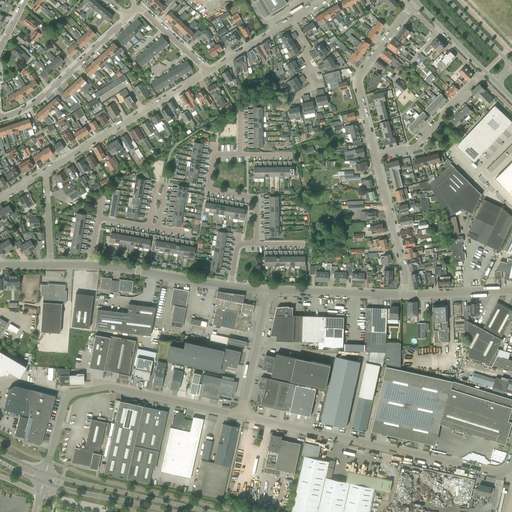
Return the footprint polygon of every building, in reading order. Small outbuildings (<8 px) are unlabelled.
[(43,0),(37,0),(36,2),(41,7),(44,9),(51,15),(52,16),(54,15),(50,11),(47,8),(43,4),(45,1),(43,0)] [(83,0),(83,1),(77,8),(79,10),(85,3),(86,2),(89,4),(92,0),(83,0)] [(91,8),(85,15),(87,16),(91,12),(93,9),(98,3),(94,0),(92,0),(89,4),(92,7),(91,8)] [(154,0),(151,4),(156,8),(161,3),(158,1),(158,0),(154,0)] [(161,3),(156,8),(161,13),(166,7),(173,0),(172,0),(167,0),(163,5),(161,3)] [(256,0),(254,1),(264,17),(270,13),(272,16),(284,9),(282,6),(286,4),(284,0),(256,0)] [(349,6),(353,12),(354,11),(356,9),(354,7),(352,8),(347,0),(343,0),(341,2),(345,8),(348,6),(348,7),(349,6)] [(393,0),(388,5),(391,7),(390,8),(390,9),(386,14),(385,16),(386,17),(391,13),(390,12),(392,10),(392,11),(398,5),(393,0)] [(11,6),(4,2),(1,8),(8,12),(11,6)] [(36,2),(31,7),(36,12),(39,9),(40,9),(41,7),(36,2)] [(98,3),(93,9),(94,11),(95,11),(96,10),(99,13),(103,8),(98,3)] [(170,11),(165,17),(170,21),(174,16),(172,14),(173,13),(172,13),(179,6),(177,4),(170,11)] [(337,4),(331,8),(337,17),(339,16),(340,16),(338,13),(341,11),(341,10),(337,4)] [(101,16),(95,23),(96,24),(95,25),(96,26),(95,27),(97,25),(108,12),(103,8),(99,13),(102,15),(101,16)] [(331,8),(326,11),(330,18),(333,16),(335,19),(336,18),(338,22),(339,20),(341,19),(339,16),(337,17),(331,8)] [(42,10),(42,11),(50,18),(51,15),(44,9),(42,10)] [(174,16),(170,21),(175,26),(180,20),(182,18),(186,13),(184,11),(178,18),(177,19),(174,16)] [(326,11),(321,14),(327,24),(328,23),(327,20),(328,20),(330,18),(326,11)] [(108,12),(97,25),(99,27),(105,20),(106,19),(109,21),(113,16),(108,12)] [(321,14),(315,18),(319,23),(319,25),(321,27),(325,25),(327,28),(328,27),(328,26),(330,25),(328,23),(327,24),(321,14)] [(23,22),(34,30),(35,29),(36,30),(41,23),(35,19),(34,20),(28,15),(23,22)] [(376,24),(374,26),(380,30),(384,25),(375,18),(372,15),(370,18),(376,22),(375,23),(376,24)] [(137,20),(132,24),(139,31),(144,27),(145,28),(148,25),(145,22),(142,25),(137,20)] [(180,20),(175,26),(180,30),(184,25),(181,23),(182,22),(180,20)] [(184,25),(180,30),(184,34),(196,22),(194,20),(188,27),(187,28),(184,25)] [(196,22),(184,34),(189,39),(194,34),(191,31),(192,31),(192,30),(198,24),(196,22)] [(308,22),(307,23),(313,35),(318,33),(316,30),(318,29),(316,25),(315,26),(312,22),(309,24),(308,22)] [(313,35),(307,23),(305,24),(306,26),(303,28),(309,38),(313,35)] [(132,24),(127,29),(134,36),(139,31),(132,24)] [(243,24),(239,27),(245,37),(250,34),(246,27),(245,28),(243,24)] [(371,29),(369,27),(368,28),(367,29),(370,30),(376,35),(380,30),(374,26),(372,29),(371,28),(371,29)] [(400,31),(407,37),(409,34),(412,37),(414,34),(411,31),(410,32),(404,27),(402,29),(401,29),(400,31)] [(88,31),(86,33),(90,38),(95,34),(90,28),(88,30),(88,31)] [(232,34),(230,36),(235,43),(240,40),(236,35),(239,33),(236,28),(231,31),(232,34)] [(127,29),(122,34),(129,41),(134,36),(127,29)] [(208,29),(204,31),(209,39),(213,37),(208,29)] [(372,41),(376,35),(370,30),(368,32),(368,33),(369,34),(367,36),(372,41)] [(73,32),(72,33),(79,40),(76,42),(81,47),(86,43),(80,37),(78,35),(74,31),(73,32)] [(407,37),(400,31),(400,32),(399,32),(398,34),(398,35),(396,37),(399,40),(405,45),(408,42),(405,40),(407,37)] [(203,33),(197,38),(199,41),(206,35),(204,32),(203,33)] [(23,44),(26,46),(24,49),(28,52),(30,49),(27,47),(28,47),(28,45),(28,44),(32,40),(26,34),(24,36),(20,33),(16,38),(23,44)] [(82,36),(80,37),(86,43),(90,38),(86,33),(83,36),(82,35),(82,36)] [(280,38),(283,43),(293,37),(291,35),(289,36),(287,33),(280,38)] [(129,41),(122,34),(117,39),(124,46),(129,41)] [(134,45),(142,39),(137,34),(131,39),(133,42),(132,43),(134,45)] [(235,43),(230,36),(227,37),(225,34),(220,37),(223,42),(226,41),(229,46),(231,45),(232,46),(234,44),(235,43)] [(162,37),(157,41),(163,49),(168,44),(162,37)] [(283,43),(286,48),(294,43),(291,40),(293,39),(293,37),(283,43)] [(66,38),(64,39),(69,44),(71,46),(76,52),(81,47),(76,42),(76,43),(74,40),(71,43),(71,42),(70,42),(66,38)] [(433,47),(435,50),(441,43),(437,38),(435,40),(430,45),(424,51),(427,53),(433,47)] [(353,41),(352,42),(357,46),(357,47),(358,48),(356,51),(361,55),(365,50),(356,43),(358,41),(358,40),(356,39),(354,41),(353,41)] [(394,39),(391,42),(406,55),(408,53),(403,49),(403,50),(401,48),(403,45),(394,39)] [(269,40),(264,43),(267,48),(267,47),(272,56),(273,55),(273,54),(272,49),(269,40)] [(358,41),(356,43),(365,50),(369,44),(364,40),(361,43),(360,42),(358,41)] [(157,41),(152,46),(158,53),(163,49),(157,41)] [(213,41),(211,43),(217,54),(219,53),(219,52),(222,50),(218,44),(215,45),(213,41)] [(316,51),(314,52),(315,54),(325,49),(325,48),(322,43),(322,41),(318,43),(314,46),(315,47),(314,48),(315,50),(316,51)] [(406,55),(391,42),(387,47),(396,54),(398,51),(401,53),(400,55),(404,58),(406,55)] [(413,52),(416,54),(421,48),(424,44),(422,42),(419,46),(419,45),(413,52)] [(114,43),(109,48),(120,60),(122,59),(119,55),(120,54),(117,51),(119,49),(114,43)] [(217,54),(211,43),(208,44),(211,48),(208,50),(212,56),(215,55),(217,54)] [(267,48),(264,43),(259,46),(264,54),(267,52),(270,57),(272,56),(267,47),(267,48)] [(289,52),(289,53),(299,47),(297,44),(295,46),(294,43),(286,48),(289,52)] [(441,43),(435,50),(437,51),(432,56),(434,59),(439,54),(446,48),(441,43)] [(28,56),(16,46),(11,52),(25,64),(30,58),(28,56)] [(69,49),(66,51),(71,56),(76,52),(71,46),(69,48),(69,49)] [(152,46),(146,50),(152,58),(158,53),(152,46)] [(258,46),(253,49),(259,57),(261,56),(264,61),(266,59),(258,46)] [(325,49),(315,54),(316,55),(318,54),(319,55),(320,57),(321,57),(322,58),(328,55),(329,54),(330,51),(327,46),(325,48),(325,49)] [(289,52),(287,54),(289,58),(291,57),(295,54),(299,52),(297,49),(299,48),(299,47),(289,53),(289,52)] [(109,48),(104,52),(109,57),(111,55),(114,58),(118,62),(120,60),(109,48)] [(259,57),(253,49),(248,53),(247,54),(250,66),(254,64),(252,61),(254,60),(256,63),(259,61),(257,58),(259,57)] [(346,51),(345,52),(350,56),(349,57),(350,58),(348,61),(354,65),(358,60),(349,53),(350,51),(350,50),(350,51),(347,49),(346,51)] [(386,49),(383,53),(400,66),(402,64),(398,61),(393,58),(395,56),(386,49)] [(146,50),(141,55),(147,62),(152,58),(146,50)] [(49,51),(47,53),(52,57),(53,59),(59,65),(64,61),(63,60),(59,56),(56,58),(56,57),(55,58),(53,56),(49,52),(49,51)] [(354,53),(350,51),(349,53),(358,60),(361,55),(356,51),(354,53)] [(436,65),(439,68),(453,54),(449,51),(441,59),(443,60),(440,63),(439,62),(436,65)] [(104,52),(99,57),(111,69),(113,67),(106,60),(109,57),(104,52)] [(400,66),(383,53),(380,57),(389,64),(390,62),(395,65),(394,66),(396,67),(394,70),(393,70),(394,71),(398,73),(400,70),(401,70),(403,68),(400,66)] [(423,61),(426,57),(422,53),(418,56),(423,61)] [(245,54),(239,58),(240,66),(242,65),(243,72),(247,72),(245,54)] [(453,54),(439,68),(441,70),(444,67),(444,66),(446,64),(448,65),(456,57),(453,54)] [(147,62),(141,55),(135,59),(141,67),(147,62)] [(323,67),(333,61),(330,56),(329,57),(328,55),(322,58),(323,60),(322,61),(323,63),(324,64),(322,65),(323,67)] [(99,57),(94,61),(102,69),(105,66),(109,71),(111,69),(99,57)] [(52,62),(49,65),(54,70),(59,65),(53,59),(52,61),(52,62)] [(375,64),(383,70),(383,71),(387,73),(388,71),(390,72),(392,74),(394,71),(393,70),(394,70),(387,65),(387,66),(378,59),(375,64)] [(39,60),(38,62),(42,66),(44,68),(49,74),(54,70),(49,65),(47,67),(46,66),(45,67),(43,65),(44,65),(39,60)] [(286,71),(287,72),(299,64),(298,62),(296,63),(294,60),(286,65),(289,69),(286,71)] [(94,61),(90,66),(101,78),(103,76),(96,69),(99,66),(102,69),(94,61)] [(187,61),(181,65),(186,73),(192,69),(187,61)] [(333,61),(323,67),(324,68),(326,67),(328,70),(334,66),(335,69),(339,67),(337,64),(335,65),(333,61)] [(299,69),(298,67),(298,66),(300,65),(299,64),(287,72),(289,76),(288,76),(288,78),(288,79),(295,75),(293,73),(299,69)] [(181,65),(175,69),(180,77),(186,73),(181,65)] [(101,78),(90,66),(84,71),(90,76),(93,73),(99,80),(101,78)] [(462,75),(458,79),(459,81),(462,79),(463,77),(469,71),(465,67),(459,73),(462,75)] [(42,71),(40,74),(44,79),(49,74),(44,68),(42,70),(42,71)] [(175,69),(169,72),(174,80),(180,77),(175,69)] [(232,80),(227,71),(222,74),(227,83),(232,80)] [(469,71),(463,77),(468,81),(474,75),(469,71)] [(169,72),(163,76),(168,84),(174,80),(169,72)] [(332,72),(324,74),(325,80),(330,79),(331,86),(332,88),(335,87),(338,86),(339,90),(347,88),(348,87),(347,85),(346,85),(346,82),(341,83),(340,76),(334,77),(332,72)] [(33,73),(29,76),(32,81),(32,82),(29,84),(33,90),(39,86),(35,80),(37,79),(36,78),(37,78),(33,73)] [(372,78),(370,83),(377,87),(379,82),(381,78),(382,76),(376,73),(375,75),(374,74),(372,78)] [(301,81),(300,80),(299,78),(297,79),(297,78),(296,76),(295,77),(295,75),(288,79),(289,81),(288,81),(285,83),(289,88),(301,81)] [(163,76),(157,80),(162,88),(168,84),(163,76)] [(81,77),(76,81),(88,93),(89,92),(83,85),(83,84),(85,81),(81,77)] [(20,78),(18,79),(27,93),(33,90),(29,84),(26,86),(26,85),(25,85),(20,78)] [(18,79),(16,80),(19,85),(19,86),(21,89),(18,91),(22,97),(27,93),(18,79)] [(397,91),(395,93),(396,94),(394,96),(395,97),(395,99),(400,94),(407,88),(398,79),(393,84),(399,89),(397,91)] [(162,88),(157,80),(152,83),(156,91),(162,88)] [(76,81),(71,86),(76,90),(78,88),(85,95),(88,93),(76,81)] [(301,81),(289,88),(290,91),(295,92),(302,88),(301,86),(300,83),(302,82),(301,81)] [(134,88),(142,100),(149,96),(141,83),(134,88)] [(216,83),(212,85),(220,97),(221,97),(217,90),(220,89),(216,83)] [(453,84),(449,89),(455,95),(459,90),(453,84)] [(471,92),(474,95),(482,87),(479,84),(471,92)] [(220,97),(212,85),(207,88),(211,95),(213,93),(217,99),(220,97)] [(7,86),(5,87),(5,88),(10,95),(10,96),(7,98),(11,104),(16,100),(12,93),(11,91),(7,86)] [(71,86),(66,90),(72,96),(74,94),(73,93),(76,90),(71,86)] [(477,98),(479,96),(482,93),(483,94),(486,91),(485,90),(486,90),(482,87),(474,95),(477,98)] [(120,96),(124,94),(126,97),(124,99),(129,108),(135,104),(130,95),(127,92),(125,89),(119,93),(120,96)] [(455,95),(449,89),(445,93),(451,99),(455,95)] [(66,90),(61,94),(66,99),(69,97),(70,98),(70,97),(72,96),(66,90)] [(185,93),(193,107),(196,105),(193,100),(195,99),(198,104),(200,102),(197,98),(195,99),(190,90),(185,93)] [(14,93),(12,93),(16,100),(22,97),(18,91),(15,93),(15,92),(14,93)] [(196,95),(197,98),(200,102),(205,100),(208,105),(211,104),(205,94),(204,94),(202,91),(201,91),(199,92),(199,93),(196,95)] [(479,96),(483,101),(490,95),(486,91),(483,94),(482,93),(479,96)] [(373,95),(376,104),(380,103),(380,102),(384,101),(386,100),(385,95),(384,92),(373,95)] [(186,104),(189,109),(192,107),(184,93),(179,96),(184,105),(186,104)] [(441,93),(437,97),(443,103),(447,99),(441,93)] [(490,95),(483,101),(488,105),(494,99),(490,95)] [(437,97),(433,101),(439,107),(443,103),(437,97)] [(55,98),(50,102),(61,116),(63,114),(57,107),(57,106),(59,103),(55,98)] [(167,104),(176,118),(179,116),(175,109),(177,108),(172,101),(167,104)] [(385,108),(384,101),(380,102),(380,103),(376,104),(377,110),(385,108)] [(433,101),(429,105),(435,111),(439,107),(433,101)] [(50,102),(45,107),(49,112),(52,109),(53,110),(54,110),(56,112),(55,113),(59,117),(61,116),(50,102)] [(106,108),(113,118),(119,114),(115,107),(116,107),(113,103),(106,108)] [(233,108),(230,103),(224,106),(227,111),(233,108)] [(511,116),(497,103),(496,105),(511,119),(511,122),(510,124),(511,126),(511,116)] [(296,121),(293,105),(291,106),(291,108),(288,109),(290,120),(295,119),(295,121),(296,121)] [(435,111),(429,105),(425,109),(432,115),(435,111)] [(495,105),(457,146),(474,163),(494,141),(510,125),(510,124),(511,122),(509,120),(510,119),(495,105)] [(466,105),(462,109),(469,115),(473,111),(466,105)] [(45,107),(40,111),(51,124),(53,122),(47,115),(46,114),(49,112),(45,107)] [(81,108),(78,110),(85,123),(86,123),(85,121),(87,120),(84,115),(85,115),(81,108)] [(161,112),(167,121),(173,117),(167,108),(161,112)] [(98,118),(102,125),(108,122),(101,111),(98,113),(95,109),(92,111),(95,117),(97,116),(98,118)] [(462,109),(459,113),(465,119),(469,115),(462,109)] [(85,123),(78,110),(74,112),(79,119),(79,118),(83,124),(85,123)] [(51,124),(40,111),(35,115),(39,120),(42,118),(49,126),(51,124)] [(187,111),(184,112),(193,127),(195,125),(191,119),(192,119),(187,111)] [(423,111),(419,115),(426,121),(429,117),(423,111)] [(193,127),(184,112),(180,115),(186,123),(187,124),(189,123),(192,127),(193,127)] [(342,122),(355,119),(353,112),(341,116),(342,122)] [(459,113),(455,117),(461,123),(465,119),(459,113)] [(154,116),(151,118),(154,122),(155,124),(154,125),(156,128),(162,125),(163,125),(163,124),(162,123),(161,121),(157,114),(154,116)] [(65,118),(63,119),(69,129),(71,127),(68,122),(71,120),(69,118),(71,117),(70,115),(66,118),(65,118)] [(419,115),(416,119),(422,125),(426,121),(419,115)] [(461,123),(455,117),(451,121),(457,127),(461,123)] [(29,119),(22,121),(25,129),(26,131),(28,137),(30,136),(28,131),(29,130),(28,127),(31,126),(29,119)] [(69,129),(63,119),(58,122),(61,128),(64,126),(65,127),(67,126),(69,129)] [(416,119),(412,123),(418,129),(422,125),(416,119)] [(87,121),(93,130),(98,127),(94,120),(92,122),(90,120),(87,121)] [(22,121),(16,123),(18,130),(22,128),(22,129),(23,129),(25,129),(22,121)] [(78,121),(75,123),(77,126),(83,136),(89,133),(85,127),(82,128),(78,121)] [(144,128),(143,128),(148,135),(154,132),(147,121),(142,125),(144,128)] [(342,124),(343,124),(342,122),(339,122),(339,125),(332,127),(333,131),(343,128),(342,124)] [(16,123),(10,125),(12,133),(13,136),(15,141),(18,140),(15,132),(15,131),(18,130),(16,123)] [(77,126),(75,123),(73,124),(77,131),(74,133),(77,140),(83,136),(77,126)] [(418,129),(412,123),(408,127),(414,133),(418,129)] [(341,133),(341,134),(358,130),(356,124),(344,127),(345,132),(341,133)] [(10,125),(4,127),(6,134),(9,133),(9,134),(10,134),(12,133),(10,125)] [(137,128),(131,132),(137,141),(138,143),(143,140),(147,147),(150,145),(146,137),(143,138),(143,137),(137,128)] [(61,134),(67,144),(74,140),(68,130),(61,134)] [(358,130),(341,134),(342,136),(344,136),(344,135),(350,134),(352,142),(360,140),(359,136),(358,130)] [(126,149),(127,152),(134,147),(126,134),(121,138),(123,141),(121,142),(126,149)] [(29,140),(32,145),(37,142),(34,137),(29,140)] [(397,146),(397,142),(396,142),(395,137),(393,138),(389,139),(388,138),(384,139),(385,144),(387,148),(397,146)] [(62,140),(56,144),(53,139),(50,141),(57,152),(64,148),(62,146),(65,144),(62,140)] [(117,140),(112,143),(117,151),(116,151),(120,156),(123,154),(121,151),(123,150),(122,148),(117,140)] [(117,151),(112,143),(106,146),(111,154),(116,151),(117,151)] [(93,149),(99,160),(105,157),(99,145),(93,149)] [(314,152),(312,146),(304,149),(307,155),(314,152)] [(44,148),(42,149),(47,158),(49,156),(49,157),(53,155),(48,147),(45,149),(44,148)] [(7,153),(10,160),(15,157),(13,154),(17,152),(15,148),(7,153)] [(138,148),(134,151),(140,159),(143,156),(138,148)] [(347,152),(344,153),(346,159),(356,156),(361,155),(363,155),(364,154),(362,148),(355,150),(351,151),(347,152)] [(39,150),(36,151),(42,161),(44,160),(48,158),(47,158),(42,149),(43,151),(40,152),(39,150)] [(42,161),(36,151),(34,152),(36,155),(32,157),(37,164),(41,162),(40,162),(42,161)] [(438,153),(432,154),(434,163),(438,162),(438,163),(439,164),(444,163),(442,153),(439,154),(438,153)] [(432,154),(426,155),(429,164),(432,163),(433,166),(435,165),(434,163),(432,154)] [(89,164),(91,169),(97,165),(91,155),(86,158),(89,164)] [(421,157),(423,166),(426,165),(427,168),(429,167),(429,164),(426,155),(426,156),(421,157)] [(114,156),(111,158),(117,167),(119,165),(114,156)] [(413,164),(414,170),(417,169),(417,167),(423,166),(421,157),(420,157),(415,158),(415,160),(416,163),(413,164)] [(110,165),(107,166),(110,171),(117,167),(111,158),(111,159),(107,161),(110,165)] [(25,160),(23,161),(28,170),(33,167),(29,160),(26,162),(25,160)] [(76,164),(82,173),(86,170),(87,172),(91,170),(87,163),(85,164),(82,160),(76,164)] [(394,170),(399,169),(401,169),(401,168),(400,164),(400,163),(399,160),(388,163),(389,167),(390,173),(395,172),(394,170)] [(28,170),(23,161),(21,163),(22,164),(18,166),(23,173),(28,170)] [(288,161),(288,167),(288,176),(298,176),(297,167),(291,167),(291,161),(288,161)] [(511,161),(495,179),(509,193),(511,190),(511,161)] [(9,181),(14,178),(7,166),(4,162),(2,163),(5,167),(7,170),(3,172),(5,175),(9,181)] [(355,165),(357,172),(360,171),(361,171),(368,169),(366,162),(355,165)] [(448,217),(463,208),(473,213),(482,194),(470,183),(451,164),(429,185),(448,217)] [(9,165),(7,166),(14,178),(19,175),(15,169),(12,166),(10,167),(9,165)] [(72,166),(66,170),(72,179),(70,180),(73,184),(75,183),(72,179),(78,175),(72,166)] [(395,172),(390,173),(392,178),(400,176),(399,169),(394,170),(395,172)] [(62,172),(56,176),(60,182),(61,182),(62,184),(62,185),(64,188),(66,192),(65,192),(67,197),(76,191),(73,187),(74,187),(70,180),(69,181),(67,178),(66,179),(66,178),(62,172)] [(85,183),(82,177),(78,179),(85,190),(88,188),(85,183)] [(99,182),(103,188),(111,183),(107,177),(99,182)] [(365,180),(365,179),(360,180),(363,189),(372,186),(370,179),(365,180)] [(429,188),(427,181),(419,183),(420,190),(429,188)] [(364,191),(366,201),(370,201),(370,200),(375,198),(373,191),(368,192),(367,190),(364,191)] [(408,193),(396,196),(398,201),(401,201),(403,200),(405,200),(405,199),(409,198),(408,194),(408,193)] [(24,208),(27,206),(28,209),(35,205),(31,198),(28,200),(25,195),(19,199),(24,208)] [(420,200),(422,210),(430,209),(428,198),(420,200)] [(511,216),(503,208),(484,199),(467,236),(499,251),(511,222),(511,216)] [(402,212),(404,212),(409,210),(409,209),(416,207),(415,201),(412,201),(403,204),(403,205),(399,206),(400,213),(402,212)] [(8,205),(4,208),(9,216),(11,215),(14,219),(19,216),(15,210),(13,212),(8,205)] [(0,214),(3,218),(0,220),(3,226),(9,222),(6,218),(9,216),(4,208),(0,210),(0,214)] [(375,211),(363,212),(363,220),(375,220),(375,211)] [(33,219),(33,215),(26,216),(26,220),(30,220),(30,227),(31,227),(32,227),(34,227),(34,226),(39,226),(38,219),(36,219),(33,219)] [(407,216),(405,217),(405,218),(400,219),(401,225),(413,223),(412,217),(408,218),(407,216)] [(456,216),(449,218),(452,235),(459,234),(456,216)] [(383,231),(381,224),(370,227),(369,224),(366,225),(367,227),(366,227),(367,232),(370,231),(376,230),(377,232),(383,231)] [(400,231),(402,238),(412,237),(411,234),(413,234),(412,229),(410,229),(400,231)] [(6,241),(4,242),(9,250),(13,248),(9,240),(12,239),(6,230),(5,231),(7,234),(3,236),(6,241)] [(28,241),(25,243),(30,251),(35,248),(31,242),(37,239),(33,233),(22,233),(28,241)] [(511,233),(503,251),(511,254),(511,233)] [(154,235),(152,244),(155,245),(154,249),(159,250),(160,241),(158,241),(159,236),(154,235)] [(452,242),(452,245),(451,245),(451,250),(452,250),(453,265),(462,265),(462,261),(465,261),(464,252),(462,252),(462,242),(464,242),(463,235),(452,236),(452,242)] [(414,238),(402,241),(404,248),(416,246),(414,238)] [(378,239),(372,240),(373,242),(374,245),(374,248),(379,247),(378,243),(379,243),(379,244),(380,243),(382,250),(387,248),(387,246),(385,239),(379,240),(378,239)] [(30,251),(25,243),(22,245),(20,240),(14,243),(18,249),(20,247),(25,254),(30,251)] [(0,248),(3,254),(9,250),(4,242),(1,244),(0,242),(0,248)] [(382,256),(380,257),(382,266),(389,266),(388,262),(391,262),(389,254),(383,256),(382,256)] [(407,260),(409,264),(411,263),(411,264),(414,264),(414,266),(417,265),(417,267),(422,265),(422,264),(420,257),(407,260)] [(504,279),(511,280),(511,259),(508,259),(508,263),(500,261),(496,270),(506,272),(504,279)] [(411,263),(409,264),(410,271),(420,268),(423,268),(422,268),(424,267),(425,270),(434,267),(434,261),(429,263),(429,262),(422,264),(422,265),(417,267),(417,265),(414,266),(414,264),(411,264),(411,263)] [(358,283),(359,273),(355,273),(355,267),(353,267),(353,262),(349,262),(349,264),(349,267),(350,267),(350,274),(352,274),(352,279),(351,282),(358,283)] [(359,273),(358,283),(363,283),(364,274),(367,274),(367,268),(366,265),(363,265),(363,268),(361,268),(361,273),(359,273)] [(315,281),(322,281),(322,272),(319,272),(319,266),(310,266),(309,274),(316,274),(315,281)] [(328,273),(331,273),(331,267),(325,266),(325,272),(322,272),(322,281),(327,282),(328,273)] [(440,270),(435,270),(435,275),(440,275),(441,275),(441,277),(438,277),(438,285),(444,285),(443,266),(443,272),(440,272),(440,270)] [(333,282),(340,282),(340,272),(337,272),(337,267),(331,267),(331,273),(334,273),(333,282)] [(346,274),(350,274),(350,267),(349,267),(343,267),(343,272),(340,272),(340,282),(346,282),(346,274)] [(419,273),(411,275),(413,281),(427,278),(426,273),(423,274),(419,275),(419,273)] [(19,286),(19,277),(8,277),(6,277),(6,280),(3,280),(3,279),(0,278),(0,289),(3,289),(3,285),(6,285),(6,286),(19,286)] [(102,277),(100,289),(110,290),(110,292),(113,292),(114,292),(115,287),(111,286),(111,280),(112,278),(102,277)] [(427,278),(413,281),(414,287),(415,287),(422,285),(421,281),(422,281),(425,281),(425,282),(428,281),(427,278)] [(115,287),(114,292),(118,293),(118,291),(132,293),(134,281),(120,279),(120,281),(119,287),(115,287)] [(43,296),(40,332),(60,333),(62,303),(66,304),(66,293),(64,293),(65,285),(49,284),(48,285),(41,285),(40,295),(43,296)] [(174,306),(171,325),(182,327),(189,292),(173,289),(171,305),(174,306)] [(216,297),(218,298),(227,299),(227,300),(242,304),(243,303),(245,294),(217,290),(216,297)] [(76,293),(73,315),(82,316),(84,294),(76,293)] [(93,294),(84,294),(82,316),(91,317),(93,294)] [(242,304),(227,300),(227,299),(218,298),(216,307),(212,324),(247,332),(251,315),(254,305),(243,303),(242,304)] [(408,302),(408,316),(418,316),(418,302),(408,302)] [(483,362),(482,364),(492,367),(493,365),(511,370),(511,360),(498,356),(500,350),(498,349),(502,340),(500,339),(511,317),(511,310),(497,302),(483,329),(467,321),(469,358),(483,362)] [(467,310),(467,315),(471,315),(471,317),(479,316),(478,303),(470,304),(470,305),(467,305),(467,310)] [(98,309),(95,329),(150,336),(156,307),(129,304),(127,313),(98,309)] [(461,304),(452,305),(454,342),(465,342),(464,319),(461,319),(461,304)] [(23,311),(35,314),(36,308),(24,305),(23,311)] [(433,305),(434,343),(449,343),(447,305),(433,305)] [(277,341),(324,342),(325,327),(326,327),(326,317),(293,316),(293,307),(278,307),(277,308),(271,335),(277,335),(277,341)] [(390,320),(398,320),(399,307),(390,307),(390,320)] [(370,352),(386,353),(386,352),(385,364),(394,366),(401,367),(401,343),(386,343),(388,308),(373,308),(367,308),(365,348),(365,352),(370,352)] [(91,317),(82,316),(73,315),(72,326),(89,328),(91,317)] [(326,327),(344,328),(344,317),(326,317),(326,327)] [(428,323),(425,323),(418,323),(417,338),(425,338),(425,331),(428,331),(428,323)] [(7,328),(16,334),(19,329),(10,324),(7,328)] [(344,328),(326,327),(325,327),(324,342),(324,347),(343,348),(344,328)] [(118,373),(117,377),(128,379),(136,341),(111,336),(110,338),(95,335),(89,367),(118,373)] [(228,337),(226,345),(244,349),(246,341),(228,337)] [(221,364),(222,364),(237,367),(240,351),(224,348),(223,350),(185,341),(183,348),(170,345),(167,360),(219,372),(221,364)] [(9,372),(19,378),(25,366),(0,351),(0,375),(1,376),(2,373),(7,375),(9,372)] [(331,365),(334,355),(321,352),(319,362),(277,353),(276,358),(266,355),(263,369),(268,370),(267,371),(273,372),(272,376),(326,388),(331,365)] [(334,355),(331,365),(334,366),(322,422),(346,427),(361,362),(336,356),(334,355)] [(133,376),(148,380),(152,360),(137,357),(133,376)] [(380,365),(368,363),(367,362),(352,429),(366,432),(380,365)] [(152,385),(161,387),(166,367),(157,365),(152,385)] [(511,399),(453,381),(386,367),(372,431),(436,446),(440,424),(502,443),(508,422),(511,423),(511,399)] [(84,383),(84,380),(84,373),(77,374),(77,375),(69,375),(69,369),(58,368),(57,375),(60,375),(60,385),(80,385),(80,384),(84,383)] [(170,389),(178,391),(183,371),(174,369),(170,389)] [(191,382),(190,390),(189,393),(196,395),(199,395),(201,385),(198,384),(200,374),(193,373),(191,382)] [(508,378),(508,381),(496,377),(495,379),(473,373),(471,381),(479,383),(492,387),(492,390),(504,394),(505,391),(511,393),(511,382),(511,379),(508,378)] [(219,397),(231,400),(232,394),(231,394),(234,381),(207,375),(202,396),(219,399),(219,397)] [(261,406),(285,411),(287,404),(287,405),(288,400),(293,401),(297,385),(269,379),(262,377),(261,381),(260,381),(259,382),(259,384),(259,385),(260,385),(257,396),(258,396),(257,399),(260,404),(261,404),(261,406)] [(55,396),(30,389),(15,385),(9,389),(3,409),(26,415),(28,416),(28,418),(20,416),(14,435),(24,438),(27,439),(27,441),(39,445),(42,443),(48,421),(49,421),(55,396)] [(287,404),(285,411),(310,416),(316,389),(297,385),(293,401),(288,400),(287,405),(287,404)] [(164,408),(161,408),(160,410),(120,401),(104,473),(148,483),(152,468),(155,469),(168,411),(163,410),(164,408)] [(182,415),(182,413),(180,413),(179,415),(178,414),(176,413),(175,417),(174,416),(171,427),(170,427),(160,472),(190,478),(203,419),(193,417),(192,421),(184,419),(185,415),(183,415),(182,415)] [(87,424),(90,424),(85,444),(89,445),(88,451),(75,448),(72,462),(90,466),(89,468),(97,470),(101,454),(99,454),(106,422),(88,418),(87,424)] [(223,424),(220,435),(225,437),(223,444),(218,443),(214,463),(201,460),(194,493),(222,499),(238,427),(223,424)] [(269,449),(264,472),(278,475),(279,470),(295,473),(301,444),(282,440),(282,437),(272,435),(269,449)] [(201,458),(209,460),(213,441),(205,440),(201,458)] [(292,511),(370,511),(376,488),(346,482),(331,478),(335,461),(318,458),(321,446),(305,443),(302,455),(305,456),(292,511)] [(475,480),(475,479),(443,472),(442,474),(445,474),(445,476),(451,477),(451,478),(467,482),(468,479),(475,480)] [(494,488),(491,488),(491,487),(479,485),(478,489),(474,488),(472,498),(476,499),(477,493),(489,496),(490,492),(493,493),(494,488)] [(106,511),(107,506),(62,496),(60,501),(73,504),(72,509),(86,511),(87,511),(87,510),(91,511),(92,508),(106,511)]
